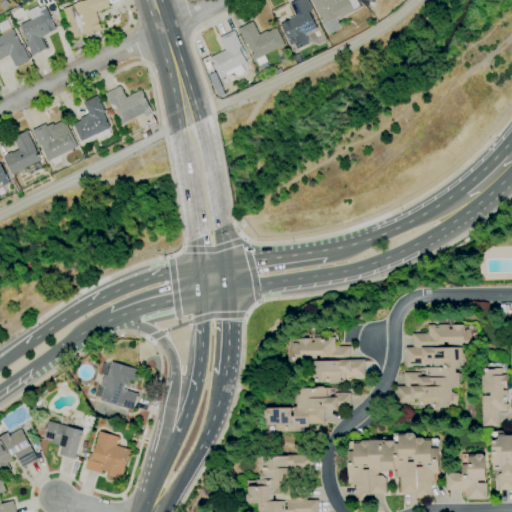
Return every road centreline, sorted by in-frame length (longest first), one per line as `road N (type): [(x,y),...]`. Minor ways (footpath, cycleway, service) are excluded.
road 1 (residential): [(344,511),(327,485),(330,446),(388,375),(393,315),(413,296),(511,293)]
road 2 (secondary): [(233,289),(366,269),(443,234),(465,205)]
road 3 (residential): [(217,0),(0,109)]
road 4 (secondary): [(202,266),(102,296),(31,340)]
road 5 (secondary): [(114,317),(147,328),(172,362),(161,460)]
road 6 (secondary): [(206,294),(192,397),(161,460)]
road 7 (secondary): [(465,205),(326,250)]
